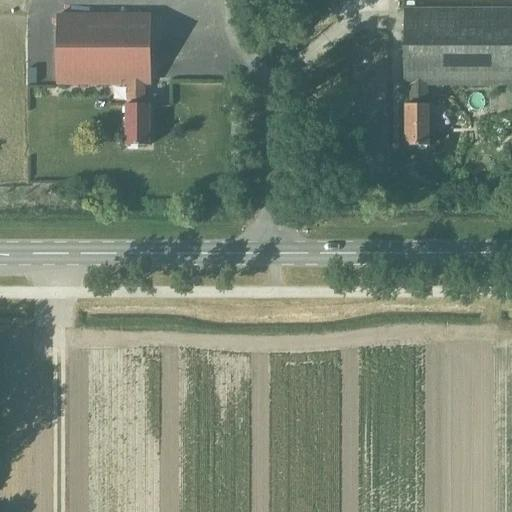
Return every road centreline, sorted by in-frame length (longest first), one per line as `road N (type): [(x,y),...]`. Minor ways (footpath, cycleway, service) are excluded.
road 1 (secondary): [(511,253),(0,254)]
road 2 (track): [(55,511),(55,293)]
